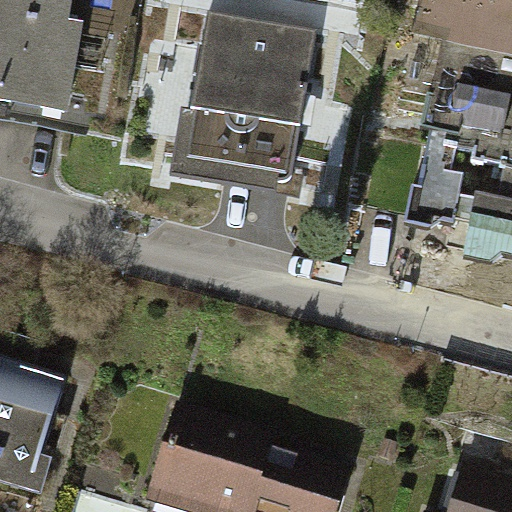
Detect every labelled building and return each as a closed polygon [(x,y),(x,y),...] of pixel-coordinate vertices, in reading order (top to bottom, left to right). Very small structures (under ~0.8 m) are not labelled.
[(78,0),(0,0),(0,94),(77,106),(90,16),(76,14),(78,0)] [(324,32),(212,13),(187,165),(299,183),(324,32)] [(511,52),(455,40),(437,119),(460,124),(454,150),(511,163),(511,52)] [(66,372),(0,353),(0,472),(34,482),(66,372)] [(343,511),(359,460),(180,406),(150,505),(174,511),(343,511)] [(511,511),(511,480),(453,462),(436,511),(511,511)]
